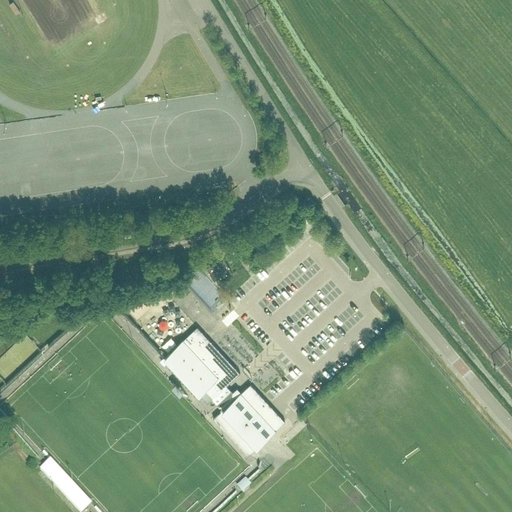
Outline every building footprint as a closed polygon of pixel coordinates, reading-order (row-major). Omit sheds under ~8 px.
[(213,279),(231,270),(224,257),(206,266),(213,279)] [(200,276),(187,288),(210,311),(223,298),(200,276)] [(207,402),(240,372),(197,325),(164,356),(207,402)] [(313,360),(317,356),(312,350),(308,353),(313,360)] [(247,455),(285,420),(250,383),(241,391),(237,387),(218,404),(222,409),(213,417),(247,455)] [(42,471),(37,475),(71,511),(85,511),(45,468),(42,471)] [(243,496),(251,488),(245,481),(237,489),(243,496)]
